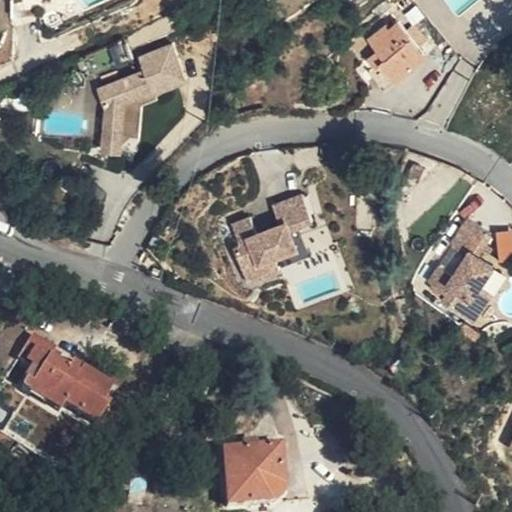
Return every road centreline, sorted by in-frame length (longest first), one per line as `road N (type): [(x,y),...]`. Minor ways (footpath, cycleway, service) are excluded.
road 1 (residential): [(109,273),(148,207),(203,156),(242,136),(383,127),(477,156),(511,186)]
road 2 (residential): [(109,273),(329,363),(412,416),(447,470),(460,511)]
